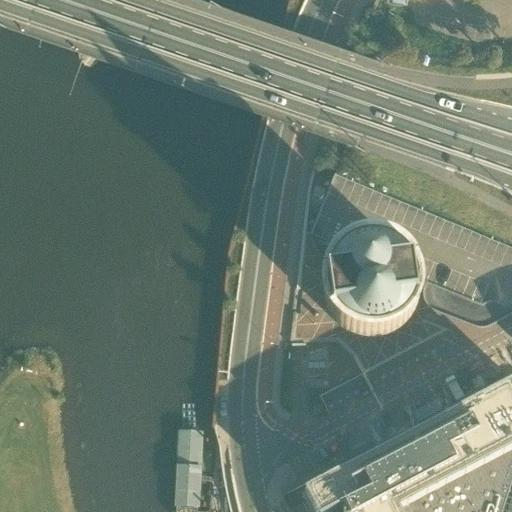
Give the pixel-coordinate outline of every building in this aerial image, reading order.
[(99,0),(80,56),(81,61),(84,64),(89,64),(93,61),(113,0),(99,0)] [(310,236),(345,251),(349,249),(353,247),(357,245),(362,244),(366,243),(371,243),(375,243),(379,244),(386,245),(393,248),(399,252),(405,256),(409,262),(413,268),(415,271),(416,274),(418,281),(426,284),(425,287),(423,290),(423,294),(423,298),(424,302),(426,305),(429,308),(432,311),(435,312),(475,329),(479,330),(483,330),(486,330),(490,329),(511,316),(511,249),(364,188),(335,176),(310,236)] [(349,249),(345,251),(341,254),(336,259),(331,265),(328,272),(327,273),(325,278),(324,283),(323,288),(323,293),(324,298),(325,303),(326,307),(328,312),(329,313),(330,316),(334,322),(340,327),(345,331),(352,335),(359,337),(366,339),(374,339),(381,338),(387,336),(394,334),(400,330),(406,325),(411,319),(414,312),(415,310),(417,306),(419,299),(419,295),(419,290),(419,286),(418,281),(416,274),(415,271),(413,268),(409,262),(405,256),(399,252),(393,248),(386,245),(379,244),(375,243),(371,243),(366,243),(362,244),(357,245),(353,247),(349,249)] [(305,345),(306,379),(329,378),(328,344),(305,345)] [(306,390),(315,389),(330,389),(329,380),(306,381),(306,390)] [(511,384),(510,385),(304,494),(314,511),(338,511),(343,510),(344,511),(503,511),(511,485),(511,384)] [(201,511),(204,436),(175,435),(172,511),(201,511)]
